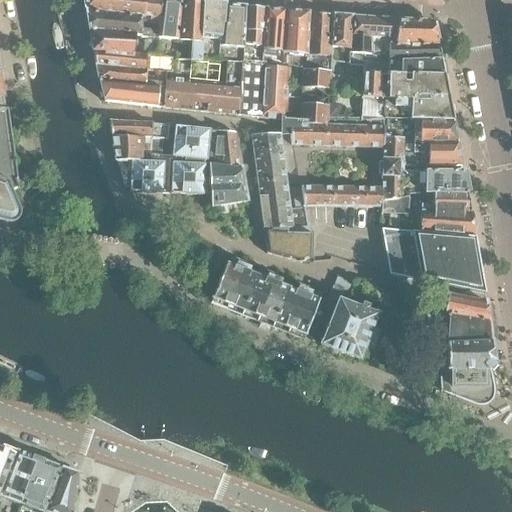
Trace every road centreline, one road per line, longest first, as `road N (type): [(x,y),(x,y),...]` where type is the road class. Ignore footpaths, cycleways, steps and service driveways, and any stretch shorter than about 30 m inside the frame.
road 1 (residential): [(207,313),(511,439)]
road 2 (residential): [(125,211),(164,213),(225,249),(284,268),(411,286)]
road 3 (residential): [(125,211),(72,0)]
road 4 (residential): [(511,194),(475,9)]
